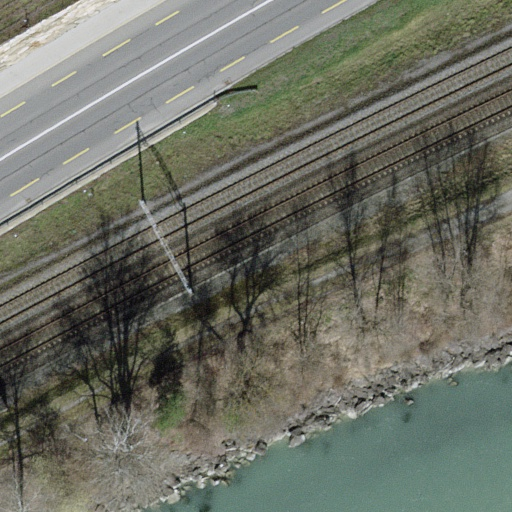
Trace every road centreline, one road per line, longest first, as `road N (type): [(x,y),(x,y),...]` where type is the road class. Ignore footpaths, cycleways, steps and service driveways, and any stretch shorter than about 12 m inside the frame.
road 1 (track): [(511,199),(0,446)]
road 2 (primary): [(0,159),(269,0)]
